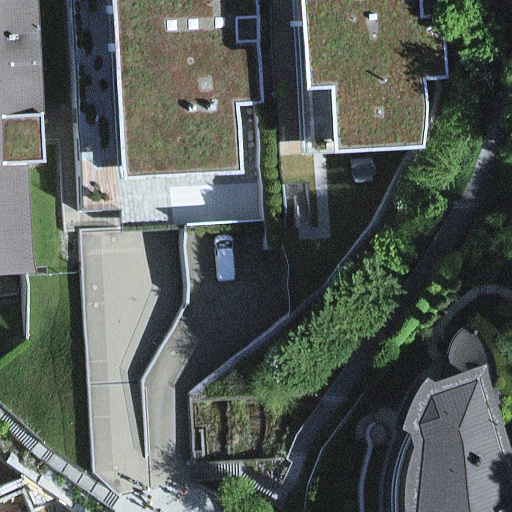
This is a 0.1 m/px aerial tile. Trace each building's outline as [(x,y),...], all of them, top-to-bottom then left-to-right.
[(47,0),(0,0),(0,275),(39,273),(33,168),(57,167),(47,0)] [(73,0),(76,63),(111,61),(107,0),(73,0)] [(267,97),(261,0),(114,0),(124,167),(242,160),(238,99),(267,97)] [(301,0),(306,82),(325,81),(329,144),(426,139),(422,70),(450,68),(446,0),(301,0)] [(82,102),(88,207),(120,206),(115,100),(82,102)] [(447,331),(451,363),(487,358),(483,326),(447,331)] [(511,511),(511,481),(485,365),(403,386),(356,455),(364,511),(511,511)] [(0,511),(55,511),(52,502),(32,510),(24,491),(0,500),(0,511)]
